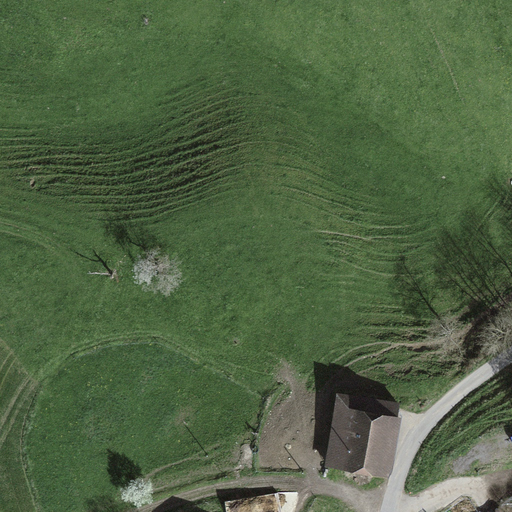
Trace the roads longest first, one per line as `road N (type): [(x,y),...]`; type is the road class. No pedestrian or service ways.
road 1 (track): [(135,511),(205,490),(290,485),(388,510)]
road 2 (unclassified): [(387,511),(421,429),(511,354)]
road 3 (track): [(511,481),(388,510)]
